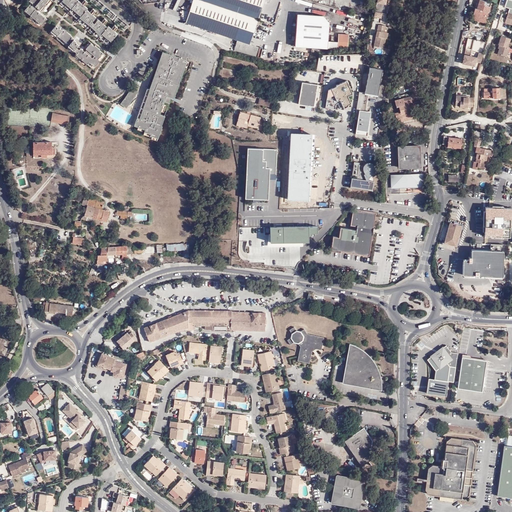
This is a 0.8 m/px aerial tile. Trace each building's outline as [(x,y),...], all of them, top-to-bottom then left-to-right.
[(58,0),(58,1),(71,12),(70,13),(85,25),(93,15),(90,13),(87,9),(84,7),(85,6),(83,4),(83,5),(81,3),(78,1),(77,0),(58,0)] [(106,5),(100,0),(90,0),(101,10),(106,5)] [(193,0),(185,25),(238,41),(251,45),(265,0),(193,0)] [(490,0),(479,0),(475,13),(487,17),(490,11),(493,1),(490,0)] [(44,17),(34,7),(29,3),(27,2),(22,8),(39,23),(44,17)] [(117,14),(106,5),(101,10),(112,19),(117,14)] [(323,16),(297,14),(295,46),(328,49),(328,41),(329,23),(323,16)] [(129,25),(118,16),(114,21),(125,30),(129,25)] [(105,25),(102,22),(98,19),(96,17),(87,27),(96,35),(96,34),(106,42),(115,31),(112,29),(109,26),(105,23),(105,25)] [(72,47),(76,43),(75,42),(75,41),(74,40),(74,41),(73,40),(73,39),(70,36),(71,35),(68,34),(69,33),(63,28),(62,29),(60,27),(60,26),(57,24),(56,25),(53,23),(47,30),(53,35),(54,34),(65,44),(71,49),(72,48),(72,47)] [(380,26),(375,47),(385,49),(387,40),(388,34),(386,33),(387,27),(380,26)] [(338,42),(337,49),(348,50),(349,34),(338,34),(338,42)] [(510,40),(502,37),(498,46),(500,47),(497,56),(506,59),(509,49),(507,49),(510,40)] [(95,57),(100,51),(96,48),(97,47),(92,43),(92,44),(88,40),(83,46),(92,53),(89,55),(85,52),(85,53),(82,50),(82,49),(78,46),(77,47),(74,51),(73,52),(84,61),(85,61),(86,59),(92,64),(97,58),(95,57)] [(259,47),(251,45),(238,41),(235,50),(256,57),(259,47)] [(338,42),(328,41),(328,49),(337,49),(338,42)] [(184,58),(163,50),(161,57),(159,63),(157,69),(154,68),(152,75),(155,76),(152,82),(150,88),(153,89),(151,95),(146,95),(143,96),(142,99),(139,106),(136,116),(134,115),(132,123),(143,127),(142,129),(149,131),(148,133),(156,135),(159,124),(159,123),(156,122),(158,117),(159,112),(157,112),(163,93),(168,95),(171,89),(172,84),(174,79),(176,74),(178,68),(179,64),(182,64),(184,58)] [(270,62),(274,52),(268,50),(264,60),(270,62)] [(465,55),(463,63),(475,66),(476,62),(481,64),(482,62),(484,54),(480,53),(478,58),(465,55)] [(364,92),(378,95),(382,69),(368,67),(364,92)] [(327,108),(336,110),(337,105),(339,104),(342,109),(345,108),(345,109),(350,107),(349,106),(353,104),(349,97),(354,94),(348,81),(337,86),(338,87),(329,90),(327,108)] [(322,85),(303,82),(300,105),(315,107),(317,98),(322,99),(324,86),(322,85)] [(136,89),(130,85),(118,102),(124,105),(136,89)] [(150,88),(148,87),(145,86),(142,95),(143,96),(146,95),(151,95),(153,89),(150,88)] [(484,98),(506,97),(506,87),(494,88),(494,89),(485,90),(486,93),(484,93),(484,98)] [(361,94),(355,120),(358,121),(355,135),(367,137),(372,114),(366,113),(369,95),(361,94)] [(473,107),(474,99),(469,98),(469,97),(457,96),(456,106),(459,106),(459,108),(464,108),(465,107),(473,107)] [(409,106),(409,107),(412,106),(411,100),(395,104),(397,111),(399,110),(405,108),(405,107),(409,106)] [(405,108),(399,110),(400,115),(395,116),(397,123),(402,122),(402,120),(406,119),(407,121),(412,119),(413,121),(417,120),(414,111),(411,112),(409,107),(409,106),(405,107),(405,108)] [(51,121),(67,125),(69,116),(53,113),(51,121)] [(260,118),(238,113),(235,126),(246,129),(246,127),(256,129),(256,130),(260,132),(263,122),(259,121),(260,118)] [(312,134),(291,133),(287,200),(309,202),(311,156),(312,134)] [(462,139),(444,136),(443,143),(448,144),(448,145),(452,146),(452,147),(461,149),(462,139)] [(492,150),(492,149),(479,146),(480,139),(475,138),(473,144),(474,145),(473,149),(474,150),(474,153),(475,153),(474,157),(475,158),(474,161),(478,162),(477,166),(483,168),(485,159),(486,158),(487,154),(491,155),(492,150)] [(50,154),(50,147),(50,142),(32,142),(32,154),(39,154),(46,154),(50,154)] [(276,149),(248,148),(245,201),(269,201),(270,180),(275,180),(276,149)] [(419,149),(399,149),(399,170),(420,169),(419,149)] [(351,178),(349,187),(371,191),(373,182),(368,181),(369,178),(377,173),(374,168),(373,166),(372,165),(371,164),(370,164),(368,164),(365,165),(363,167),(358,166),(359,163),(354,163),(351,176),(356,177),(355,179),(351,178)] [(459,183),(459,175),(449,174),(448,182),(459,183)] [(422,176),(384,176),(384,195),(389,195),(406,195),(406,190),(422,190),(422,176)] [(92,222),(96,203),(89,201),(84,199),(83,204),(88,206),(85,216),(82,219),(76,218),(75,228),(78,229),(79,227),(81,226),(82,220),(92,222)] [(104,202),(97,200),(96,203),(92,222),(101,225),(102,221),(107,222),(110,212),(102,210),(104,202)] [(510,208),(484,206),(482,234),(508,236),(510,208)] [(128,216),(128,212),(117,211),(117,215),(120,216),(121,219),(128,219),(128,216)] [(368,258),(376,215),(353,211),(350,228),(356,229),(356,233),(340,230),(339,240),(333,239),(330,253),(340,255),(340,253),(368,258)] [(462,226),(450,223),(444,243),(456,247),(462,226)] [(300,235),(242,232),(241,249),(299,251),(300,235)] [(134,254),(142,254),(143,245),(135,246),(134,254)] [(165,252),(172,252),(181,252),(181,258),(188,258),(188,245),(164,246),(164,249),(160,249),(160,246),(156,246),(156,254),(160,254),(160,256),(165,256),(165,252)] [(98,251),(97,254),(97,260),(102,260),(101,262),(108,261),(108,258),(114,258),(115,258),(114,246),(100,247),(100,251),(98,251)] [(114,246),(115,258),(126,257),(126,254),(127,246),(114,246)] [(502,252),(472,251),(471,259),(464,259),(463,278),(501,279),(502,252)] [(72,305),(46,302),(45,310),(50,310),(50,311),(55,311),(55,310),(66,311),(66,313),(72,313),(72,305)] [(45,314),(44,314),(41,307),(37,307),(42,318),(45,317),(46,317),(45,314)] [(205,325),(207,309),(190,309),(144,326),(150,341),(182,329),(195,329),(195,325),(205,325)] [(228,310),(207,309),(205,325),(212,325),(212,330),(231,331),(231,329),(231,321),(228,321),(228,310)] [(231,321),(231,329),(265,330),(265,324),(267,324),(267,319),(266,318),(266,312),(232,311),(231,321)] [(289,345),(294,342),(299,344),(301,348),(297,360),(310,363),(312,351),(316,349),(321,350),(324,338),(307,333),(304,329),(300,331),(297,330),(294,326),(289,329),(291,333),(290,337),(286,339),(289,345)] [(135,341),(129,334),(128,333),(118,340),(124,348),(135,341)] [(208,344),(191,342),(190,352),(200,353),(199,360),(206,360),(208,344)] [(223,347),(212,345),(210,360),(213,361),(213,362),(221,362),(223,347)] [(355,347),(350,345),(343,384),(382,391),(382,384),(380,375),(378,370),(375,365),(373,361),(368,356),(363,352),(359,349),(355,347)] [(458,354),(450,353),(445,345),(430,356),(439,368),(438,381),(429,380),(427,395),(448,398),(450,383),(454,384),(456,368),(458,354)] [(254,365),(256,350),(244,349),(242,365),(248,365),(248,364),(254,365)] [(264,370),(276,368),(272,350),(259,354),(260,361),(262,361),(264,370)] [(175,351),(173,352),(166,355),(171,366),(180,363),(180,364),(184,362),(181,355),(177,357),(175,351)] [(102,353),(97,363),(107,368),(113,371),(113,374),(122,376),(123,371),(125,372),(127,364),(116,361),(117,360),(106,354),(106,355),(102,353)] [(486,368),(487,361),(462,358),(458,389),(482,392),(486,368)] [(169,370),(160,360),(148,370),(156,379),(163,373),(165,374),(169,370)] [(144,371),(141,374),(147,379),(150,376),(144,371)] [(268,392),(280,389),(277,371),(263,374),(265,382),(266,382),(268,392)] [(154,384),(142,381),(138,398),(151,402),(153,393),(152,393),(154,384)] [(198,382),(190,381),(188,395),(202,397),(203,384),(198,383),(198,382)] [(54,391),(47,383),(42,387),(48,397),(49,396),(54,391)] [(214,384),(207,383),(206,397),(221,398),(223,386),(214,385),(214,384)] [(236,385),(229,385),(227,400),(244,402),(245,392),(235,391),(236,385)] [(37,389),(32,393),(28,396),(34,403),(34,406),(35,407),(40,403),(38,401),(43,397),(37,389)] [(270,413),(286,409),(282,392),(273,394),(275,404),(269,405),(270,413)] [(190,402),(174,400),(173,407),(180,408),(179,418),(188,419),(190,402)] [(73,419),(80,427),(86,419),(81,414),(80,413),(81,410),(71,401),(63,408),(74,418),(73,419)] [(151,406),(137,403),(133,418),(145,421),(148,412),(149,412),(151,406)] [(215,414),(216,408),(209,407),(207,423),(214,423),(224,425),(225,415),(215,414)] [(244,425),(245,415),(233,414),(231,431),(244,432),(245,425),(244,425)] [(277,433),(286,431),(285,423),(283,414),(267,418),(269,424),(275,423),(277,433)] [(24,420),(29,434),(38,431),(32,417),(24,420)] [(1,433),(12,432),(11,422),(8,418),(2,422),(1,422),(1,433)] [(78,429),(80,427),(73,419),(71,422),(78,429)] [(187,423),(170,421),(169,427),(170,427),(169,437),(185,439),(187,423)] [(130,429),(121,439),(126,443),(124,445),(126,448),(128,446),(131,449),(134,445),(133,444),(139,438),(130,429)] [(362,468),(373,461),(370,456),(373,442),(364,429),(345,442),(362,468)] [(280,454),(295,451),(293,443),(291,434),(278,437),(280,447),(279,447),(280,454)] [(251,444),(252,438),(238,436),(236,451),(248,453),(249,444),(251,444)] [(463,498),(468,494),(476,445),(472,440),(450,437),(446,440),(443,457),(442,457),(440,465),(432,464),(427,467),(424,487),(428,493),(439,495),(452,496),(463,498)] [(69,440),(62,440),(62,448),(70,447),(69,440)] [(86,451),(82,444),(75,449),(75,452),(74,452),(71,451),(69,459),(70,460),(69,465),(79,468),(81,463),(78,462),(77,462),(79,453),(80,454),(86,451)] [(511,446),(504,445),(497,496),(511,497),(511,446)] [(191,452),(190,459),(193,460),(193,461),(202,462),(204,449),(195,449),(195,452),(191,452)] [(47,460),(56,459),(55,450),(43,451),(37,454),(41,463),(47,460)] [(32,457),(30,452),(22,455),(24,460),(9,467),(13,476),(21,473),(21,471),(25,469),(31,467),(27,459),(32,457)] [(144,464),(156,475),(165,465),(160,460),(159,461),(153,454),(144,464)] [(297,454),(285,456),(287,461),(286,462),(288,470),(300,468),(297,454)] [(207,459),(206,473),(212,474),(212,473),(222,474),(223,461),(207,459)] [(228,466),(226,482),(234,483),(234,477),(245,478),(246,468),(228,466)] [(167,467),(157,478),(166,486),(177,475),(172,470),(171,471),(167,467)] [(249,471),(248,484),(257,485),(257,486),(265,487),(266,473),(249,471)] [(299,493),(301,476),(287,475),(286,484),(285,484),(284,491),(299,493)] [(58,476),(44,481),(45,483),(44,484),(45,486),(60,481),(58,476)] [(337,476),(331,505),(361,511),(366,481),(337,476)] [(187,486),(180,479),(172,488),(178,495),(184,500),(193,490),(188,485),(187,486)] [(9,489),(6,480),(0,482),(0,487),(1,487),(2,489),(2,491),(9,489)] [(172,488),(169,491),(175,499),(178,495),(172,488)] [(115,491),(112,500),(125,504),(126,500),(129,501),(130,496),(115,491)] [(37,509),(52,511),(53,505),(51,504),(52,494),(40,492),(37,509)] [(76,504),(76,508),(83,509),(84,506),(87,506),(88,496),(77,495),(75,504),(76,504)] [(112,500),(110,499),(107,508),(117,511),(119,511),(121,509),(124,510),(126,505),(125,504),(112,500)]
